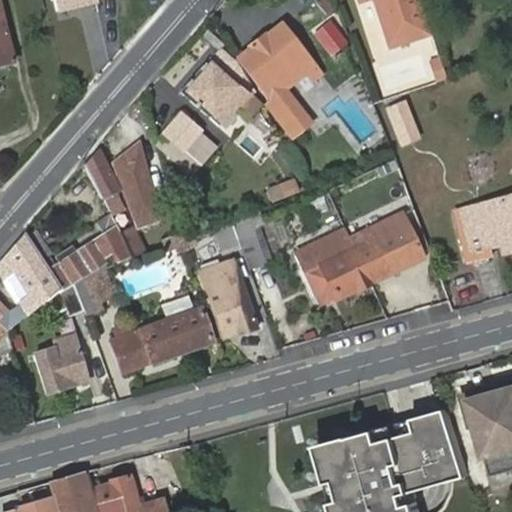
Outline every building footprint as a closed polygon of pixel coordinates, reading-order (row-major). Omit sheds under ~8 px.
[(0,0),(0,65),(14,62),(2,12),(4,11),(0,0)] [(422,0),(358,0),(359,2),(363,0),(373,0),(389,46),(433,32),(422,0)] [(238,59),(268,104),(313,65),(282,26),(269,36),(266,35),(238,59)] [(430,62),(436,81),(447,77),(441,58),(430,62)] [(182,94),(218,124),(236,104),(236,103),(231,98),(241,86),(211,60),(182,94)] [(236,104),(246,114),(258,100),(241,86),(231,98),(236,103),(236,104)] [(268,104),(284,125),(296,116),(280,94),(268,104)] [(385,109),(402,147),(425,138),(408,99),(385,109)] [(181,115),(165,133),(183,149),(199,131),(181,115)] [(307,130),(296,116),(284,125),(295,139),(307,130)] [(259,140),(273,131),(263,117),(249,125),(259,140)] [(116,164),(139,226),(165,217),(138,146),(116,164)] [(98,149),(84,165),(102,199),(105,198),(113,214),(124,209),(115,192),(120,190),(98,149)] [(511,199),(461,213),(472,253),(500,245),(503,255),(511,252),(511,199)] [(238,226),(242,240),(254,235),(263,231),(259,217),(238,226)] [(298,255),(307,273),(304,274),(319,305),(334,297),(336,301),(355,292),(356,293),(372,286),(371,284),(422,259),(402,217),(322,254),(317,245),(298,255)] [(46,228),(52,249),(68,244),(62,223),(46,228)] [(242,240),(238,226),(219,234),(226,260),(247,255),(242,240)] [(53,273),(64,288),(65,290),(71,286),(73,286),(75,284),(77,284),(90,276),(91,278),(104,270),(101,265),(107,261),(104,257),(113,252),(119,262),(134,257),(122,235),(118,227),(60,264),(62,267),(53,273)] [(133,228),(122,235),(134,257),(147,253),(133,228)] [(254,235),(242,240),(247,255),(251,269),(265,264),(254,235)] [(0,302),(0,323),(8,331),(43,304),(64,288),(53,273),(29,236),(0,268),(0,275),(4,281),(6,279),(12,271),(29,296),(20,301),(23,306),(13,314),(0,302)] [(233,264),(200,275),(220,340),(237,334),(238,336),(257,331),(246,294),(243,295),(233,264)] [(104,270),(91,278),(90,276),(77,284),(90,318),(103,313),(101,306),(117,300),(104,270)] [(6,279),(20,301),(29,296),(12,271),(6,279)] [(43,304),(53,315),(67,310),(70,317),(85,312),(75,285),(73,286),(71,286),(65,290),(64,288),(43,304)] [(111,342),(123,376),(152,366),(154,367),(212,346),(197,307),(138,328),(139,331),(111,342)] [(9,354),(15,352),(8,331),(0,323),(0,353),(11,391),(19,389),(9,354)] [(54,343),(57,350),(59,358),(68,356),(79,352),(75,338),(54,343)] [(59,358),(57,350),(36,357),(47,395),(88,383),(79,352),(68,356),(59,358)] [(511,389),(472,400),(486,454),(511,446),(511,389)] [(420,413),(314,444),(326,486),(333,511),(414,511),(408,491),(439,482),(467,474),(447,405),(420,413)] [(100,511),(90,474),(89,472),(55,481),(55,483),(63,511),(100,511)] [(114,483),(99,487),(105,511),(168,511),(165,501),(142,508),(133,475),(113,480),(114,483)] [(63,511),(55,483),(59,498),(10,511),(63,511)]
